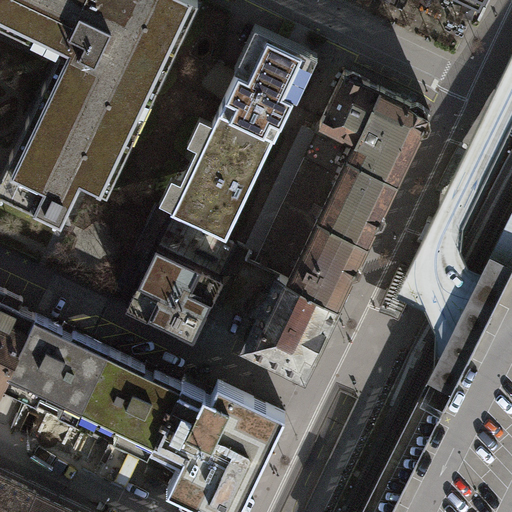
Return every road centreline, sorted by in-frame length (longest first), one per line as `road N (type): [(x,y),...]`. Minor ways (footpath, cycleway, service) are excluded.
road 1 (residential): [(473,86),(271,511)]
road 2 (residential): [(473,86),(292,0)]
road 3 (residential): [(0,436),(155,511)]
